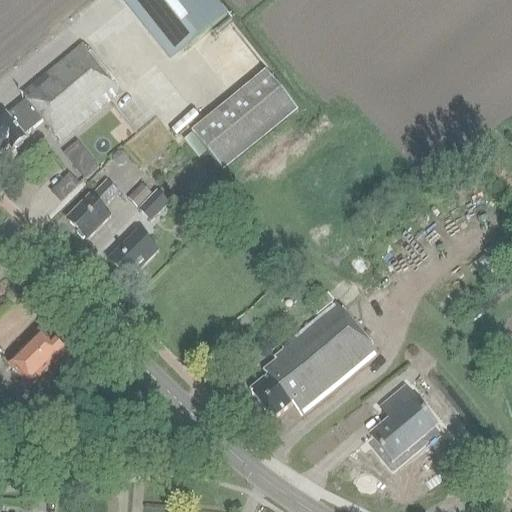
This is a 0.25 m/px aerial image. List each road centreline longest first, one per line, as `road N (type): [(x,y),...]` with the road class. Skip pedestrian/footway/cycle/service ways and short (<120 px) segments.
road 1 (secondary): [(191,418),(0,238)]
road 2 (residential): [(0,471),(151,452),(191,418)]
road 3 (secondary): [(312,511),(191,418)]
